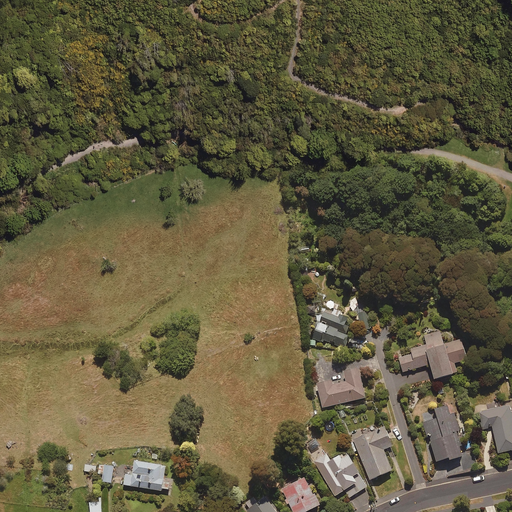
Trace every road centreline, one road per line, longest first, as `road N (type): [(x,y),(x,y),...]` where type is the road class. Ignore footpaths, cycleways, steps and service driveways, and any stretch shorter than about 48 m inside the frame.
road 1 (residential): [(511,177),(439,152),(372,148)]
road 2 (residential): [(511,480),(386,511)]
